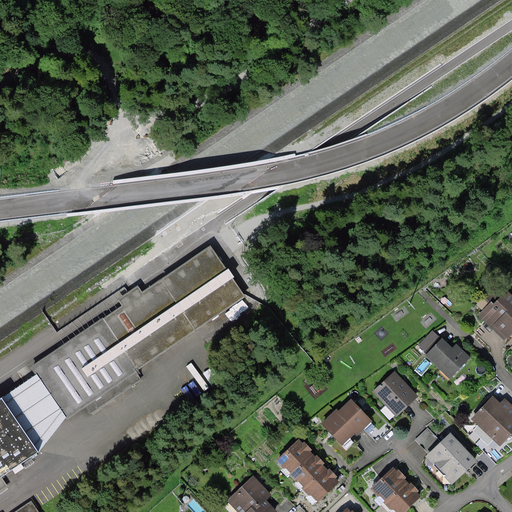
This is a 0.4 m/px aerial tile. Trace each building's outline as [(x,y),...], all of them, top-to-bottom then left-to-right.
[(123,306),(31,369),(36,376),(65,418),(244,297),(210,248),(142,294),(138,288),(119,301),(123,306)] [(511,298),(506,292),(480,318),(505,343),(511,336),(511,298)] [(443,341),(426,359),(451,382),(471,361),(457,347),(454,351),(443,341)] [(36,376),(2,399),(38,452),(65,418),(36,376)] [(397,376),(375,396),(396,418),(418,399),(397,376)] [(0,489),(6,485),(0,477),(38,452),(2,399),(0,400),(0,489)] [(511,416),(493,399),(473,421),(502,448),(511,437),(511,416)] [(353,405),(325,431),(343,450),(371,425),(353,405)] [(452,437),(427,460),(453,487),(477,465),(452,437)] [(300,444),(277,464),(316,508),(339,487),(300,444)] [(394,470),(371,491),(391,511),(410,511),(423,500),(394,470)] [(254,478),(228,503),(235,511),(270,511),(265,506),(273,498),(254,478)] [(38,511),(31,502),(15,511),(38,511)]
